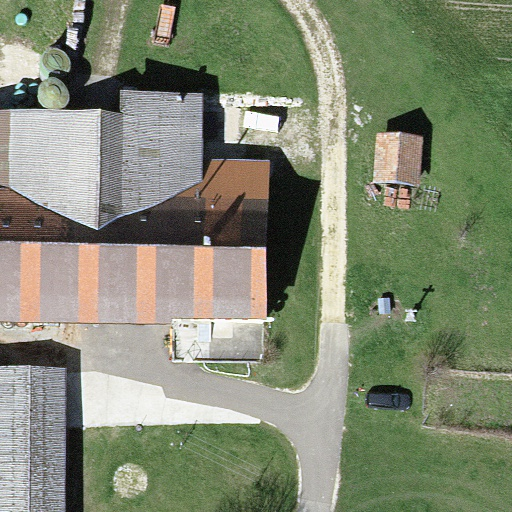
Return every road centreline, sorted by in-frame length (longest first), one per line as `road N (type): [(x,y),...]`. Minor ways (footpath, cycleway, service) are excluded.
road 1 (track): [(270,0),(308,24),(330,122),(336,246),(324,421)]
road 2 (track): [(102,365),(324,421),(312,511)]
